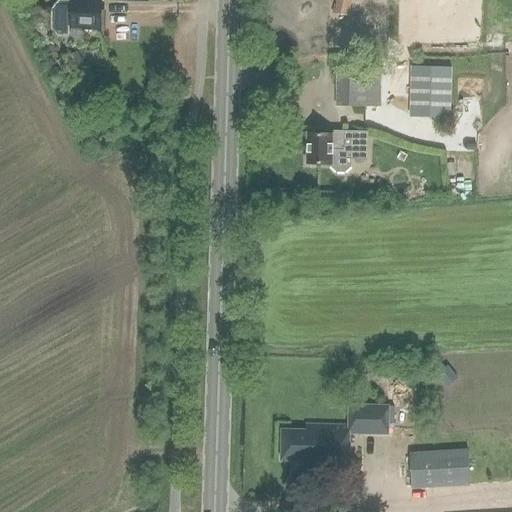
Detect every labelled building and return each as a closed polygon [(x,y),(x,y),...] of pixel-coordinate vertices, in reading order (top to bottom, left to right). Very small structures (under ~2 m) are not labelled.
[(70,0),(71,0),(64,0),(59,0),(51,10),(51,29),(58,36),(69,36),(70,29),(99,30),(100,0),(70,0)] [(348,17),(351,0),(333,0),(331,14),(348,17)] [(335,71),(335,106),(398,107),(398,72),(395,72),(395,57),(386,57),(386,72),(335,71)] [(344,134),(308,134),(307,165),(331,165),(331,166),(337,172),(345,172),(350,167),(351,159),(367,159),(368,132),(344,132),(344,134)] [(388,435),(388,406),(349,405),(348,426),(305,425),(305,430),(281,430),(280,461),(304,461),(304,467),(348,468),(349,434),(388,435)] [(511,484),(511,446),(445,450),(444,441),(409,443),(412,489),(511,484)] [(304,478),(289,477),(289,490),(303,490),(304,478)]
